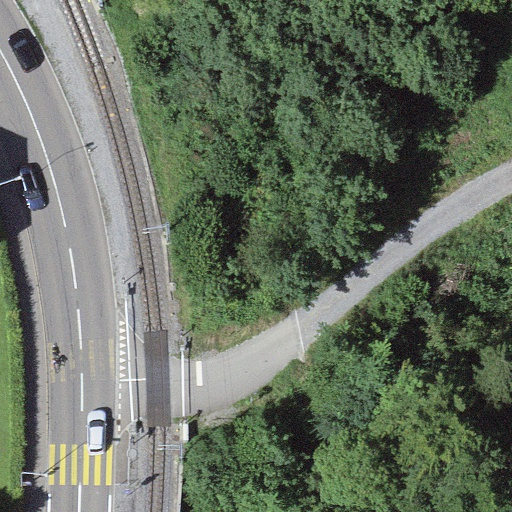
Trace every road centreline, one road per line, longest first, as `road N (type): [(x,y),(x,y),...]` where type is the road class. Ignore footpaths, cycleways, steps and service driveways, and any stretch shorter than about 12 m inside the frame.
road 1 (unclassified): [(82,380),(226,381),(258,365),(437,225),(511,180)]
road 2 (secondary): [(0,51),(46,151),(65,220),(82,380)]
road 3 (secondary): [(82,380),(79,511)]
